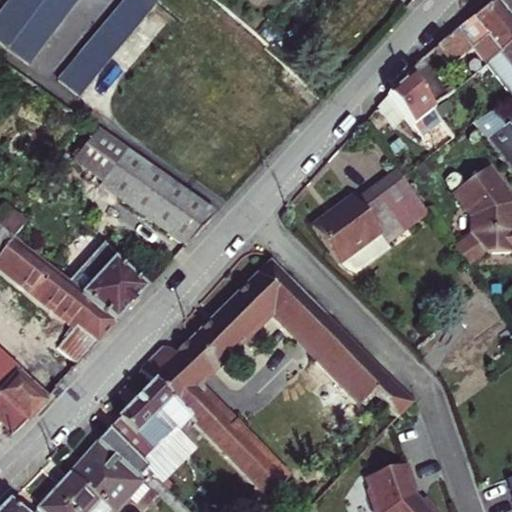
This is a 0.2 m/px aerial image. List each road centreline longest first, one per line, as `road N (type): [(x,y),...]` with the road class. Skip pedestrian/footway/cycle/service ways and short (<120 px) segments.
road 1 (residential): [(241,219),(281,247),(429,395),(471,511)]
road 2 (residential): [(0,475),(241,219)]
road 3 (residential): [(241,219),(444,0)]
